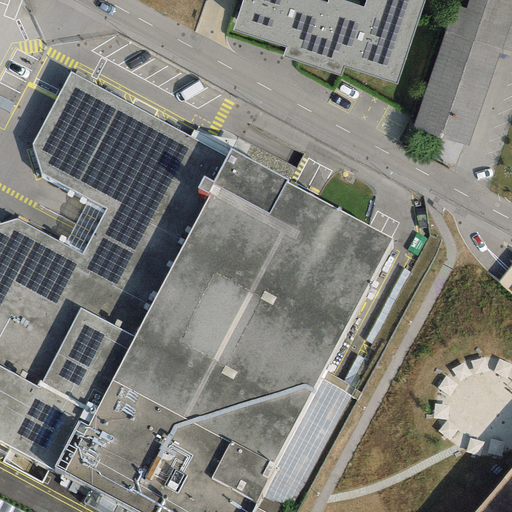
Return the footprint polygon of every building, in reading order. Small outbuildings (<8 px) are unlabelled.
[(237,0),(232,18),(285,35),(281,48),(338,67),(342,58),(396,76),(421,0),(237,0)] [(511,0),(452,0),(410,125),(466,145),(498,51),(511,56),(511,0)] [(213,183),(226,157),(70,73),(32,145),(40,174),(107,208),(82,254),(16,220),(0,223),(0,441),(52,470),(53,467),(63,472),(209,193),(197,187),(203,177),(213,183)] [(230,150),(226,157),(213,183),(203,177),(197,187),(209,193),(63,472),(138,511),(247,511),(390,240),(285,184),(288,180),(230,150)] [(323,375),(286,446),(313,460),(320,447),(319,446),(349,389),(323,375)] [(511,511),(511,473),(477,511),(511,511)] [(21,511),(0,501),(0,511),(21,511)]
